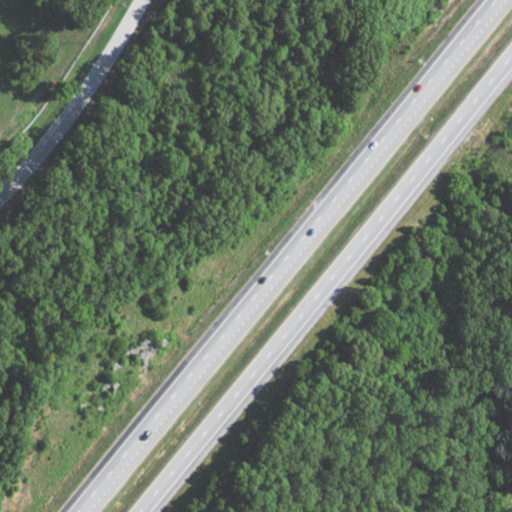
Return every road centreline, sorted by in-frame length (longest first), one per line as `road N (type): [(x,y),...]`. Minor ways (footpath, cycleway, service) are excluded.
road 1 (trunk): [(494,0),(78,511)]
road 2 (trunk): [(133,511),(511,56)]
road 3 (tertiary): [(0,203),(73,118),(150,0)]
